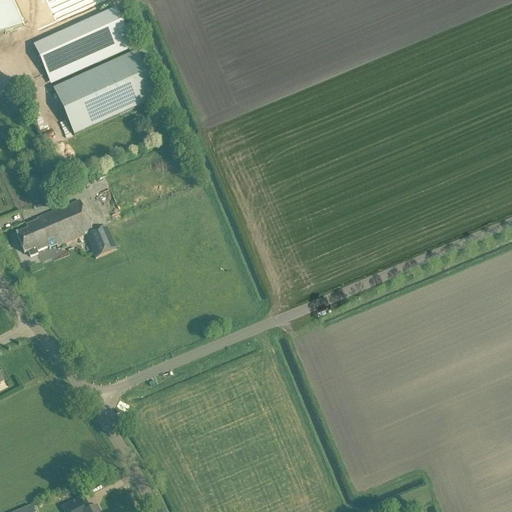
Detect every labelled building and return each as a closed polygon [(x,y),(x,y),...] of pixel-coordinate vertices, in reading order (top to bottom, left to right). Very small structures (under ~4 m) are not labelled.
[(0,0),(0,37),(23,27),(10,0),(0,0)] [(112,0),(12,0),(24,27),(37,32),(112,0)] [(33,48),(46,76),(51,87),(134,50),(116,11),(33,48)] [(74,138),(156,101),(135,54),(53,92),(74,138)] [(93,234),(80,202),(37,220),(38,222),(26,227),(28,231),(16,236),(24,255),(25,255),(28,254),(30,259),(38,256),(37,254),(49,249),(50,251),(57,248),(57,249),(86,237),(96,260),(116,252),(107,228),(93,234)] [(90,511),(84,499),(63,510),(64,511),(98,511),(97,508),(90,511)]
